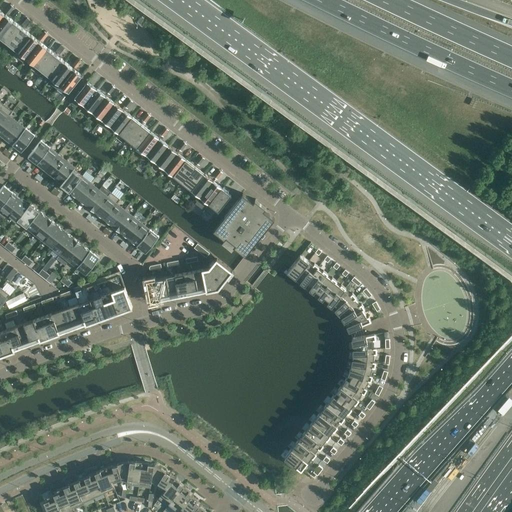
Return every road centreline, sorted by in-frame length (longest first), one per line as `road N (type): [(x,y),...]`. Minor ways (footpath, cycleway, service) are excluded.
road 1 (motorway): [(180,0),(511,242)]
road 2 (residential): [(291,216),(372,281),(391,310),(399,351),(382,406),(311,496)]
road 3 (residential): [(21,0),(291,216)]
road 4 (tertiary): [(238,494),(168,435),(141,426),(85,440),(0,478)]
road 5 (tertiary): [(0,491),(82,450),(135,435),(168,445),(238,494)]
road 6 (residential): [(0,160),(125,262),(143,322)]
road 7 (motorway): [(317,0),(511,90)]
road 8 (residential): [(143,322),(219,304),(291,216)]
road 9 (primary): [(511,372),(388,511)]
road 10 (residential): [(0,374),(143,322)]
road 11 (motorway): [(511,57),(386,0)]
